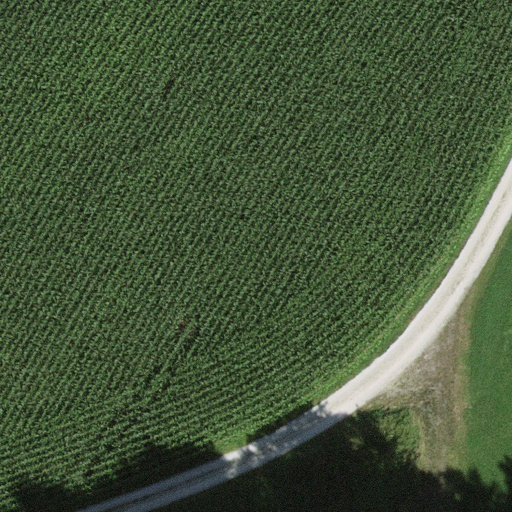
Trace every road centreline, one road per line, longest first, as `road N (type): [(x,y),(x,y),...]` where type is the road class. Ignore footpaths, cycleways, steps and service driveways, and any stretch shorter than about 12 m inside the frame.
road 1 (track): [(511,176),(432,316),(361,389),(285,446),(131,511)]
road 2 (track): [(421,511),(432,316)]
